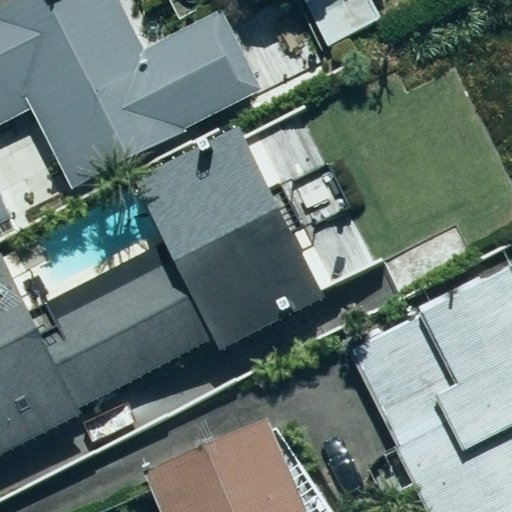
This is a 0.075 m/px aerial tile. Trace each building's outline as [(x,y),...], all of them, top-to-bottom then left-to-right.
[(0,133),(37,115),(75,192),(311,75),(287,27),(240,50),(226,21),(146,61),(115,0),(41,0),(0,20),(0,228),(10,224),(0,204),(0,133)] [(213,0),(222,18),(261,0),(293,0),(296,5),(303,2),(326,50),(384,23),(373,0),(213,0)] [(157,229),(172,259),(32,327),(3,268),(0,269),(0,466),(84,426),(77,412),(212,347),(221,366),(330,314),(319,292),(372,267),(353,226),(297,253),(272,201),(295,190),(279,158),(257,169),(240,134),(162,172),(183,216),(157,229)] [(473,256),(458,229),(401,261),(416,288),(473,256)] [(511,511),(511,282),(352,357),(423,511),(511,511)] [(302,511),(264,424),(150,471),(162,511),(302,511)]
